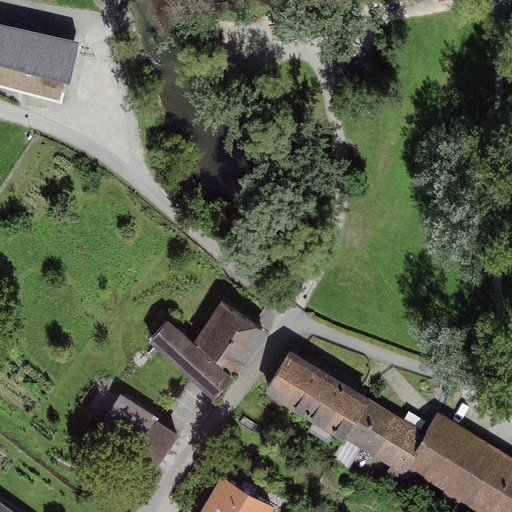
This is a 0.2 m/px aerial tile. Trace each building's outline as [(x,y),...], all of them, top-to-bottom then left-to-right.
[(86,41),(0,21),(0,81),(73,98),(86,41)] [(261,331),(220,307),(198,343),(239,368),(261,331)] [(230,378),(165,321),(147,342),(210,396),(230,378)] [(364,399),(287,352),(264,389),(342,436),(364,399)] [(172,433),(118,398),(94,435),(148,470),(172,433)] [(419,429),(370,402),(350,440),(398,466),(419,429)] [(511,511),(511,458),(439,412),(406,464),(481,511),(511,511)] [(269,511),(273,506),(226,479),(207,511),(269,511)] [(22,511),(0,494),(0,511),(22,511)]
